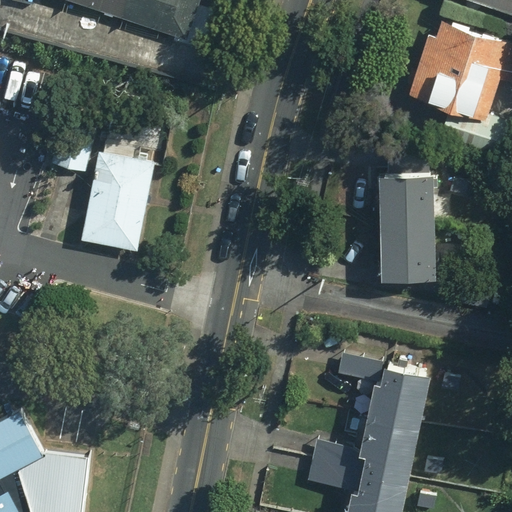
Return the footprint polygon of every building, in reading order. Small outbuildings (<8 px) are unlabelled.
[(206,0),(99,0),(194,35),(206,0)] [(511,0),(465,0),(511,16),(511,0)] [(511,36),(436,19),(432,37),(420,34),(404,100),(482,119),(492,76),(511,81),(511,36)] [(97,125),(58,115),(46,160),(85,170),(97,125)] [(154,150),(95,140),(79,237),(138,247),(154,150)] [(424,173),(369,176),(374,280),(428,277),(424,173)] [(390,361),(341,351),(336,372),(369,379),(355,446),(314,438),(305,480),(346,488),(340,511),(391,511),(420,377),(388,370),(390,361)] [(26,405),(0,418),(0,511),(91,511),(98,450),(47,445),(26,405)]
